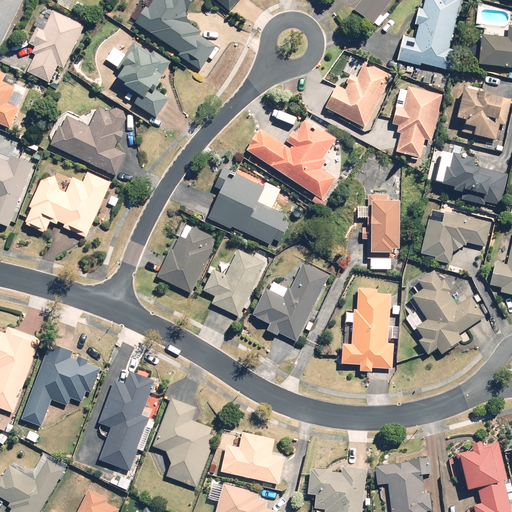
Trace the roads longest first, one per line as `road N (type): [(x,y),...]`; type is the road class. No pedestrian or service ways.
road 1 (residential): [(107,307),(284,403),(340,416),(427,409),(470,387)]
road 2 (residential): [(107,307),(170,181),(290,41)]
